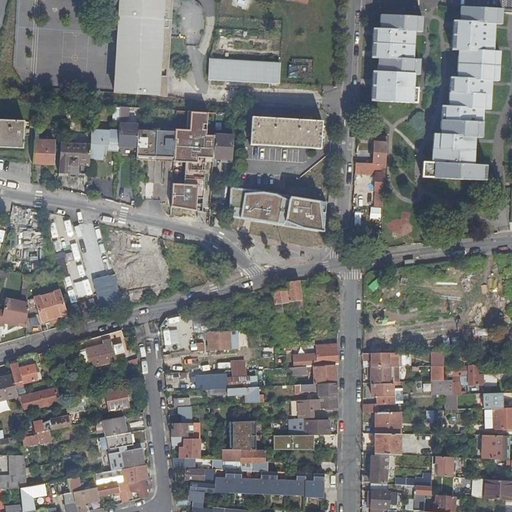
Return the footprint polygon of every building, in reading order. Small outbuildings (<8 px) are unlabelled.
[(115,92),(139,94),(157,94),(167,95),(171,22),(179,23),(180,0),(117,0),(115,31),(119,31),(115,92)] [(501,0),(440,0),(441,8),(461,9),(461,17),(466,23),(454,23),(452,51),(464,51),(460,55),(459,73),(464,80),(452,79),(450,103),(455,108),(443,108),(442,132),(447,137),(435,137),(434,165),(424,164),(424,178),(484,181),(484,166),(469,165),(465,162),(470,159),(470,143),(467,139),(471,137),(479,138),(480,115),(476,112),(480,109),(489,110),(490,87),(487,83),(490,81),(498,81),(499,53),(491,52),(488,50),(491,46),(492,30),(488,27),(492,24),(500,25),(501,10),(501,0)] [(510,11),(511,10),(511,0),(501,0),(501,10),(510,11)] [(374,29),(374,35),(372,58),(382,59),(379,65),(378,73),(373,72),(371,101),(416,103),(417,88),(406,87),(412,83),(413,75),(418,75),(418,61),(410,60),(408,57),(411,55),(412,38),(409,34),(412,32),(420,33),(421,17),(381,14),(380,25),(384,30),(374,29)] [(237,60),(217,59),(216,78),(236,79),(237,60)] [(277,64),(237,60),(236,79),(276,82),(277,64)] [(128,118),(129,108),(120,107),(120,117),(128,118)] [(250,146),(273,147),(274,119),(269,119),(269,115),(262,115),(262,119),(251,118),(250,146)] [(273,147),(313,149),(315,122),(310,121),(310,117),(304,117),(303,121),(274,119),(273,147)] [(23,122),(7,122),(6,148),(22,149),(23,122)] [(321,122),(315,122),(313,149),(320,149),(321,122)] [(118,145),(137,146),(137,132),(138,124),(119,124),(118,145)] [(88,146),(87,160),(102,161),(102,151),(118,152),(118,131),(88,131),(88,146)] [(155,133),(137,132),(137,146),(136,158),(154,159),(155,133)] [(154,159),(172,160),(174,134),(155,133),(154,159)] [(232,136),(213,135),(212,157),(231,158),(232,136)] [(374,142),(372,163),(385,164),(387,137),(379,136),(379,139),(380,139),(380,142),(374,142)] [(55,142),(34,141),(32,164),(53,165),(55,142)] [(59,144),(58,174),(67,175),(68,164),(87,165),(87,160),(88,146),(59,144)] [(381,193),(383,193),(385,164),(372,163),(356,163),(355,173),(376,174),(374,191),(381,191),(381,193)] [(400,235),(401,218),(381,217),(380,234),(400,235)] [(66,251),(55,253),(66,303),(89,298),(84,276),(83,276),(81,263),(69,266),(66,251)] [(111,279),(96,280),(97,303),(112,303),(111,279)] [(274,305),(302,300),(299,281),(286,283),(287,290),(272,293),(274,305)] [(60,291),(35,298),(42,321),(66,314),(60,291)] [(19,320),(27,322),(28,303),(20,301),(20,304),(9,302),(7,312),(0,310),(0,321),(18,325),(19,320)] [(183,342),(181,330),(184,330),(182,322),(158,327),(162,347),(183,342)] [(125,340),(122,330),(115,332),(118,342),(125,340)] [(314,332),(315,346),(333,344),(332,330),(314,332)] [(208,333),(208,340),(209,351),(230,350),(229,331),(208,331),(208,333)] [(104,355),(107,364),(116,361),(114,355),(124,353),(122,343),(112,346),(111,343),(86,349),(90,368),(102,365),(99,356),(104,355)] [(203,343),(196,343),(197,349),(197,352),(204,351),(203,343)] [(302,359),(303,367),(310,367),(313,366),(335,365),(338,365),(337,347),(317,348),(318,355),(314,356),(314,359),(318,358),(318,362),(310,362),(310,359),(302,359)] [(50,363),(56,362),(54,350),(39,354),(42,365),(50,363)] [(432,352),(432,367),(444,366),(443,352),(432,352)] [(397,367),(397,353),(362,354),(362,367),(370,367),(397,367)] [(470,363),(471,366),(481,365),(480,354),(456,355),(456,363),(470,363)] [(18,369),(34,365),(31,356),(9,363),(12,375),(15,388),(24,386),(23,384),(22,384),(19,369),(18,369)] [(126,369),(138,366),(138,358),(124,362),(126,369)] [(22,384),(23,384),(38,380),(35,370),(38,370),(36,364),(34,365),(18,369),(19,369),(22,384)] [(313,366),(314,384),(336,383),(335,365),(313,366)] [(432,367),(432,381),(444,380),(444,366),(432,367)] [(483,385),(482,376),(477,376),(476,366),(446,367),(446,375),(453,374),(453,377),(469,377),(469,385),(483,385)] [(310,370),(310,367),(303,367),(295,368),(287,368),(288,375),(304,374),(304,370),(310,370)] [(370,367),(370,383),(371,383),(397,382),(397,367),(370,367)] [(0,398),(17,394),(15,388),(12,375),(0,378),(0,398)] [(228,378),(229,388),(257,387),(256,377),(228,378)] [(431,396),(443,395),(449,395),(452,395),(452,380),(444,380),(432,381),(431,381),(431,396)] [(398,385),(398,382),(397,382),(371,383),(371,397),(377,397),(377,403),(378,405),(393,404),(392,388),(392,385),(398,385)] [(300,385),(300,391),(318,390),(319,399),(291,401),(292,416),(299,415),(299,419),(313,418),(313,409),(324,409),(324,410),(338,409),(336,383),(314,384),(300,385)] [(27,400),(24,386),(15,388),(17,394),(19,402),(23,401),(25,411),(60,403),(57,388),(46,390),(48,395),(27,400)] [(104,390),(105,393),(108,411),(129,407),(125,386),(104,390)] [(248,394),(248,397),(248,403),(259,402),(259,387),(257,387),(229,388),(205,390),(205,393),(228,392),(228,395),(244,394),(248,394)] [(99,397),(105,393),(104,390),(65,400),(67,412),(89,407),(88,399),(99,397)] [(502,408),(501,405),(501,393),(482,394),(483,409),(492,409),(502,408)] [(450,407),(449,395),(443,395),(443,410),(452,410),(452,407),(450,407)] [(174,399),(174,407),(178,407),(189,406),(189,398),(174,399)] [(191,414),(190,406),(189,406),(178,407),(178,415),(191,414)] [(511,407),(502,408),(492,409),(492,429),(511,428),(511,407)] [(375,413),(374,434),(399,434),(399,412),(378,412),(375,413)] [(49,420),(42,423),(41,420),(32,422),(34,433),(37,432),(49,430),(51,430),(70,426),(68,415),(49,420)] [(192,415),(192,423),(193,423),(200,423),(202,423),(202,415),(192,415)] [(105,432),(106,436),(127,432),(124,416),(95,421),(98,434),(105,432)] [(297,428),(298,435),(309,435),(329,435),(329,420),(312,420),(312,422),(306,422),(306,428),(297,428)] [(230,421),(230,450),(240,449),(256,449),(255,421),(230,421)] [(173,428),(170,428),(171,437),(172,437),(193,436),(193,423),(192,423),(173,424),(173,428)] [(180,448),(179,457),(198,458),(199,449),(205,450),(205,442),(199,442),(200,423),(193,423),(193,436),(172,437),(171,437),(172,445),(184,445),(184,448),(180,448)] [(51,441),(49,430),(37,432),(38,434),(22,437),(23,447),(39,444),(39,443),(51,441)] [(374,434),(374,453),(376,454),(399,455),(399,434),(374,434)] [(292,450),(292,435),(274,435),(274,450),(292,450)] [(309,450),(309,435),(298,435),(292,435),(292,450),(309,450)] [(509,448),(509,436),(483,435),(482,447),(502,448),(509,448)] [(119,440),(121,451),(141,448),(140,437),(119,440)] [(508,460),(509,448),(502,448),(482,447),(482,459),(508,460)] [(117,452),(120,470),(123,469),(144,465),(142,448),(141,448),(121,451),(117,452)] [(252,462),(254,462),(265,462),(265,451),(240,451),(240,449),(230,450),(222,449),(222,459),(221,461),(240,461),(240,462),(252,462)] [(0,488),(20,488),(26,487),(25,467),(22,455),(12,456),(12,475),(0,475),(0,488)] [(369,476),(361,475),(361,483),(385,484),(387,456),(370,455),(369,476)] [(437,464),(436,476),(461,478),(462,458),(432,456),(432,464),(437,464)] [(221,461),(222,459),(198,458),(179,457),(173,457),(174,468),(190,469),(203,469),(210,469),(215,470),(221,470),(221,461)] [(127,492),(132,491),(137,490),(140,498),(148,496),(146,487),(151,485),(149,477),(147,478),(146,465),(144,465),(123,469),(124,482),(124,481),(127,492)] [(120,470),(115,471),(86,476),(87,479),(97,477),(99,487),(117,483),(124,481),(124,482),(123,469),(120,470)] [(203,480),(203,469),(190,469),(189,479),(203,480)] [(308,497),(323,497),(324,474),(313,473),(313,481),(305,480),(306,473),(296,473),(296,480),(277,479),(277,472),(261,471),(261,479),(241,478),(242,471),(225,470),(225,477),(215,477),(214,483),(209,483),(190,481),(188,496),(188,500),(193,501),(191,511),(212,511),(213,508),(200,507),(202,492),(214,492),(214,489),(304,492),(304,494),(308,494),(308,497)] [(80,484),(79,477),(68,479),(70,493),(73,492),(81,490),(80,484)] [(394,478),(394,485),(417,486),(430,487),(431,480),(394,478)] [(471,498),(484,499),(485,479),(472,479),(471,498)] [(511,500),(511,481),(485,479),(484,499),(511,500)] [(120,491),(123,503),(129,502),(128,499),(127,492),(124,481),(117,483),(99,487),(97,487),(99,495),(99,496),(120,491)] [(406,509),(424,511),(425,494),(430,494),(430,487),(417,486),(416,497),(407,496),(406,509)] [(99,496),(99,495),(97,487),(84,490),(81,490),(73,492),(77,511),(85,511),(84,503),(85,503),(99,499),(99,496)] [(389,493),(371,491),(370,508),(388,509),(389,493)] [(65,501),(67,511),(71,511),(73,511),(77,511),(73,492),(70,493),(57,495),(58,502),(65,501)] [(438,511),(451,511),(453,496),(430,494),(425,494),(424,511),(438,511)] [(37,499),(39,509),(42,509),(59,506),(58,502),(57,495),(37,499)] [(188,496),(177,495),(178,504),(187,505),(188,500),(188,496)] [(25,511),(39,509),(37,499),(22,502),(23,511),(25,511)]
